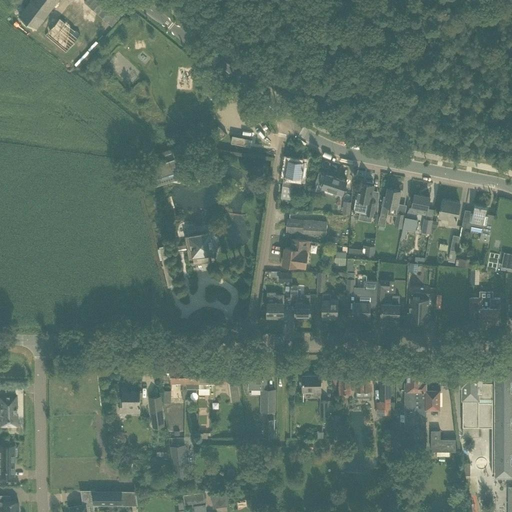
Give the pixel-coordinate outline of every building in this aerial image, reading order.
[(31,0),(19,16),(36,29),(58,0),(31,0)] [(66,52),(74,43),(80,35),(60,18),(45,36),(66,52)] [(227,134),(218,125),(215,129),(223,137),(227,134)] [(233,135),(231,142),(251,146),(252,139),(233,135)] [(185,156),(150,167),(154,179),(189,168),(185,156)] [(302,178),(303,171),(305,161),(287,159),(285,175),(284,175),(280,198),(291,200),(294,177),(302,178)] [(342,195),(344,189),(347,180),(327,173),(323,186),(337,191),(336,193),(342,195)] [(370,200),(371,195),(373,185),(361,183),(359,191),(357,191),(353,211),(360,212),(374,215),(376,201),(370,200)] [(387,218),(389,206),(397,208),(400,191),(388,188),(386,197),(384,196),(380,216),(378,225),(385,226),(387,218)] [(411,213),(410,216),(426,219),(429,203),(431,193),(415,190),(413,200),(411,213)] [(456,225),(458,212),(460,202),(442,199),(439,216),(450,218),(448,223),(456,225)] [(343,202),(342,214),(350,214),(351,202),(343,202)] [(489,243),(491,232),(492,227),(494,217),(487,216),(485,216),(487,207),(475,205),(473,213),(471,212),(469,223),(463,221),(462,227),(471,228),(471,226),(482,228),(482,231),(480,241),(489,243)] [(397,213),(395,227),(402,228),(405,215),(397,213)] [(327,222),(297,220),(287,219),(286,231),(294,232),(326,234),(327,222)] [(424,219),(422,231),(423,231),(422,234),(429,236),(429,233),(430,233),(432,220),(424,219)] [(184,236),(186,246),(188,256),(212,252),(209,232),(184,236)] [(453,235),(450,250),(448,261),(455,262),(457,251),(460,236),(453,235)] [(306,266),(310,241),(294,238),(292,248),(286,247),(284,257),(283,260),(284,261),(283,263),(297,265),(298,264),(306,266)] [(349,248),(348,256),(362,257),(363,249),(349,248)] [(336,264),(345,265),(345,251),(336,250),(336,264)] [(459,258),(458,264),(469,266),(470,259),(459,258)] [(177,284),(172,259),(162,261),(168,286),(177,284)] [(480,283),(480,269),(471,269),(471,283),(480,283)] [(280,281),(290,281),(292,281),(292,272),(280,272),(280,281)] [(326,272),(319,272),(317,291),(324,291),(326,272)] [(364,280),(364,289),(357,288),(357,291),(354,291),(354,294),(353,294),(353,317),(370,317),(370,309),(375,309),(376,289),(377,289),(378,280),(364,280)] [(384,302),(385,288),(389,288),(390,281),(378,280),(377,301),(384,302)] [(436,310),(437,293),(411,292),(411,298),(410,314),(410,320),(412,320),(412,321),(427,321),(428,310),(436,310)] [(283,316),(283,306),(283,295),(275,295),(275,293),(267,293),(267,316),(283,316)] [(337,317),(338,307),(338,300),(331,300),(331,293),(323,293),(323,300),(323,317),(337,317)] [(310,316),(310,306),(310,294),(305,294),(305,303),(295,303),(295,316),(310,316)] [(399,318),(399,308),(399,296),(392,295),(392,304),(382,304),(381,318),(399,318)] [(469,302),(469,312),(478,312),(478,326),(491,326),(491,323),(498,323),(498,313),(498,308),(500,308),(500,298),(490,298),(490,308),(482,308),(482,297),(469,297),(469,302)] [(440,409),(440,390),(426,390),(426,382),(422,382),(422,367),(407,366),(407,382),(405,382),(405,415),(401,415),(401,421),(405,421),(405,430),(426,430),(427,414),(426,411),(428,411),(428,409),(440,409)] [(511,366),(461,366),(461,385),(463,385),(463,426),(463,436),(478,436),(478,427),(492,426),(492,472),(494,472),(494,474),(492,474),(492,475),(511,474),(511,366)] [(185,382),(186,367),(171,367),(171,382),(185,382)] [(199,387),(200,367),(186,367),(185,382),(185,384),(185,385),(188,385),(188,389),(199,389),(199,387)] [(212,385),(212,367),(200,367),(199,387),(209,388),(209,392),(215,392),(215,385),(212,385)] [(215,385),(226,385),(226,367),(212,367),(212,385),(215,385)] [(249,381),(248,388),(261,389),(260,411),(275,411),(275,389),(267,389),(267,382),(267,378),(267,368),(250,367),(250,377),(250,381),(249,381)] [(351,394),(351,390),(372,390),(372,369),(355,369),(355,375),(350,375),(340,375),(340,394),(351,394)] [(390,415),(392,371),(380,370),(380,401),(377,401),(376,415),(390,415)] [(303,375),(303,385),(303,393),(313,393),(313,397),(321,397),(321,375),(303,375)] [(228,382),(231,401),(240,400),(237,381),(228,382)] [(123,401),(123,412),(123,413),(140,413),(140,405),(140,401),(140,398),(142,398),(142,393),(140,393),(140,391),(123,391),(123,401)] [(0,425),(16,425),(15,395),(0,395),(0,425)] [(165,425),(161,395),(149,397),(153,426),(165,425)] [(329,401),(321,401),(321,417),(329,417),(329,401)] [(432,451),(437,451),(437,457),(451,457),(451,451),(457,451),(457,439),(442,439),(442,431),(433,431),(432,451)] [(305,448),(313,448),(313,444),(317,444),(317,441),(313,441),(313,440),(305,440),(305,448)] [(184,444),(170,445),(173,476),(188,475),(184,444)] [(0,475),(14,475),(14,455),(16,455),(16,448),(14,448),(14,445),(0,445),(0,475)] [(121,504),(121,492),(94,492),(94,504),(121,504)] [(204,493),(184,496),(185,504),(205,501),(204,493)] [(213,511),(214,511),(228,511),(227,493),(213,494),(213,511)] [(17,511),(18,501),(9,501),(0,501),(0,511),(17,511)]
